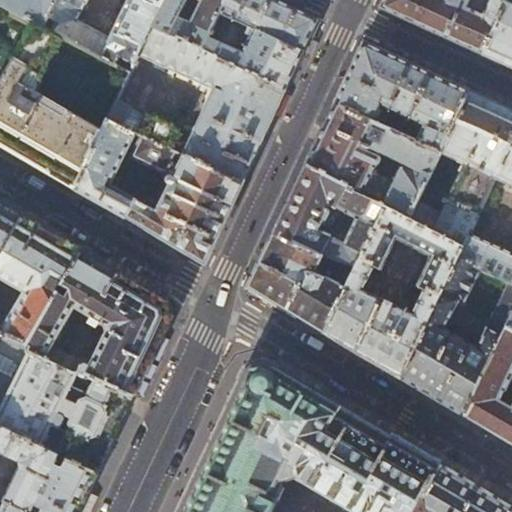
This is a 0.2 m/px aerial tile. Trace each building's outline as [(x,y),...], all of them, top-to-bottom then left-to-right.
[(0,0),(0,5),(1,6),(44,28),(57,0),(0,0)] [(57,0),(44,28),(64,37),(132,72),(139,57),(152,30),(166,0),(57,0)] [(203,53),(221,15),(227,0),(166,0),(152,30),(203,53)] [(275,0),(227,0),(221,15),(304,53),(313,34),(319,21),(319,20),(318,20),(279,2),(275,0)] [(382,0),(380,5),(380,7),(432,32),(482,55),(507,0),(382,0)] [(511,0),(507,0),(482,55),(511,68),(511,0)] [(44,28),(1,6),(0,7),(0,143),(43,169),(75,188),(104,129),(38,91),(43,81),(40,79),(64,37),(44,28)] [(294,74),(304,53),(221,15),(203,53),(286,91),(294,74)] [(286,91),(203,53),(152,30),(139,57),(216,91),(209,106),(208,106),(192,140),(193,140),(189,148),(185,157),(243,183),(264,137),(286,91)] [(350,70),(335,102),(376,121),(384,105),(416,120),(413,125),(422,130),(417,141),(441,153),(469,90),(417,66),(378,48),(364,41),(350,70)] [(511,109),(469,90),(441,153),(465,164),(441,212),(427,205),(433,191),(424,187),(408,218),(462,245),(457,258),(480,268),(510,282),(511,282),(511,109)] [(108,120),(185,156),(185,157),(189,148),(177,142),(179,138),(177,129),(172,126),(173,124),(119,99),(108,120)] [(305,165),(383,206),(408,218),(424,187),(441,153),(417,141),(376,121),(335,102),(321,132),(316,141),(305,165)] [(104,129),(75,188),(149,231),(185,156),(108,120),(104,129)] [(243,183),(185,157),(185,156),(149,231),(160,237),(203,263),(205,264),(211,252),(223,225),(243,183)] [(290,198),(273,234),(320,257),(323,258),(331,260),(338,262),(354,267),(383,206),(305,165),(290,196),(290,198)] [(0,204),(0,255),(22,217),(0,204)] [(323,332),(361,354),(367,358),(401,378),(457,258),(462,245),(408,218),(383,206),(354,267),(323,332)] [(50,234),(22,217),(0,255),(0,277),(24,291),(1,332),(27,344),(81,252),(50,234)] [(320,257),(273,234),(261,258),(248,286),(249,287),(249,288),(292,313),(323,332),(354,267),(338,262),(331,276),(315,268),(320,257)] [(81,252),(27,344),(32,346),(30,351),(75,373),(77,370),(134,396),(152,356),(171,316),(167,302),(126,278),(81,252)] [(331,260),(323,258),(320,263),(328,267),(331,260)] [(459,310),(480,268),(457,258),(401,378),(432,396),(464,415),(506,326),(511,312),(511,282),(510,282),(495,313),(494,312),(488,325),(487,325),(485,328),(486,328),(477,347),(444,327),(453,307),(459,310)] [(511,329),(506,326),(464,415),(486,428),(505,439),(511,443),(511,329)] [(0,426),(97,472),(116,433),(134,396),(77,370),(75,373),(30,351),(32,346),(27,344),(1,332),(0,331),(0,426)] [(272,364),(264,362),(256,362),(251,365),(246,369),(243,376),(235,392),(210,446),(178,511),(414,511),(442,464),(421,452),(411,446),(350,410),(298,380),(272,364)] [(97,472),(0,426),(0,451),(20,461),(22,468),(4,502),(6,503),(26,511),(78,511),(83,503),(97,472)] [(511,511),(511,505),(479,485),(442,464),(414,511),(511,511)] [(26,511),(6,503),(1,511),(26,511)]
